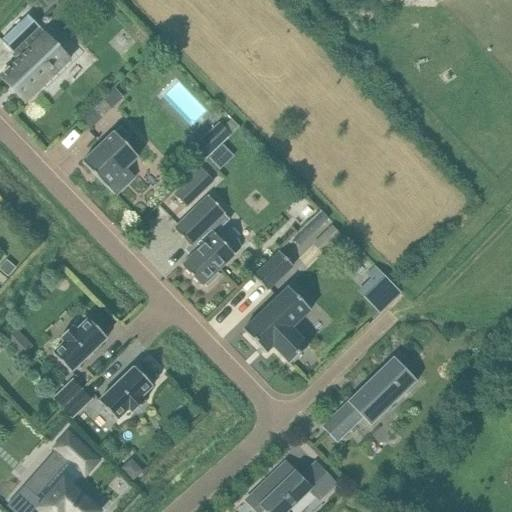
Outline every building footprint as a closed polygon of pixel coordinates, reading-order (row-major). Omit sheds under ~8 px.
[(0,77),(24,103),(70,59),(27,15),(1,41),(13,54),(15,52),(20,57),(9,68),(8,67),(2,73),(3,74),(0,76),(0,77)] [(231,135),(219,123),(204,136),(217,149),(231,135)] [(121,126),(82,162),(106,188),(107,187),(116,195),(134,177),(126,169),(138,157),(124,143),(131,136),(121,126)] [(196,252),(181,266),(201,287),(204,284),(207,287),(219,275),(216,272),(238,251),(219,230),(229,220),(224,214),(225,213),(208,196),(174,229),(196,252)] [(253,276),(267,291),(293,266),(279,252),(253,276)] [(288,287),(243,330),(265,353),(273,346),(289,364),(308,346),(291,329),(310,310),(288,287)] [(52,354),(71,373),(107,338),(88,319),(76,331),(72,326),(60,338),(64,343),(52,354)] [(393,357),(347,402),(351,406),(363,418),(370,426),(417,381),(393,357)] [(135,367),(98,402),(116,421),(128,409),(133,414),(145,402),(140,397),(152,386),(135,367)] [(54,398),(63,408),(82,390),(73,381),(54,398)] [(63,408),(72,417),(91,400),(82,390),(63,408)] [(330,418),(321,427),(337,443),(346,434),(330,418)] [(25,485),(6,506),(13,511),(98,511),(99,511),(72,487),(83,474),(84,475),(94,464),(97,460),(68,434),(66,436),(55,448),(56,449),(68,461),(37,496),(25,485)] [(301,477),(286,461),(244,501),(254,511),(261,511),(263,510),(264,511),(288,511),(309,491),(318,501),(336,483),(316,462),(301,477)]
